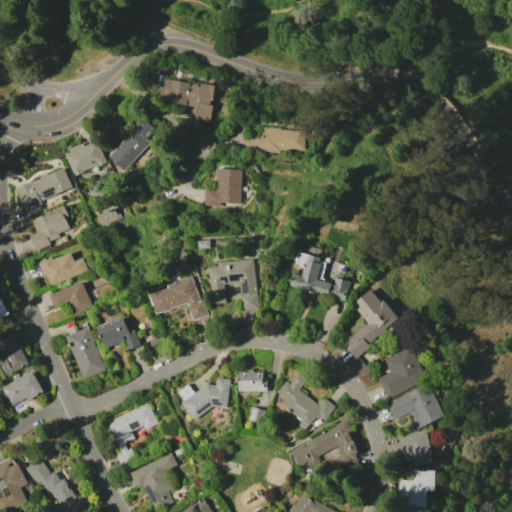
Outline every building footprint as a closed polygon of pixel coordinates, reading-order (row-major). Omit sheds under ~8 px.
[(158,86),(164,87),(166,78),(201,85),(201,82),(215,85),(212,99),(210,99),(209,104),(212,105),(209,122),(194,119),(196,107),(156,98),(158,86)] [(131,131),(129,129),(140,116),(152,127),(143,136),(149,142),(123,171),(107,156),(131,131)] [(304,129),(262,129),(262,138),(246,138),(246,151),(304,151),(304,129)] [(71,150),(70,148),(95,137),(106,162),(97,165),(97,164),(82,170),(83,171),(73,176),(63,153),(71,150)] [(219,202),(219,206),(203,205),(205,189),(215,190),(217,167),(242,169),(239,203),(219,202)] [(15,188),(31,181),(31,183),(40,179),(39,175),(46,172),(47,175),(64,168),(72,187),(39,201),(41,203),(24,210),(15,188)] [(36,232),(30,220),(63,206),(68,216),(64,217),(69,228),(57,232),(59,236),(47,241),(49,244),(33,250),(27,236),(36,232)] [(102,225),(97,214),(114,207),(119,218),(102,225)] [(40,262),(39,260),(50,256),(52,259),(69,251),(73,260),(82,257),(87,269),(49,285),(45,274),(42,275),(37,263),(40,262)] [(293,273),(302,275),(306,259),(308,260),(310,254),(320,257),(318,262),(321,263),(317,279),(334,284),(336,277),(351,281),(345,301),(289,285),(293,273)] [(218,266),(218,261),(253,258),(258,309),(241,311),(238,282),(224,284),(225,302),(212,303),(208,267),(218,266)] [(167,287),(166,285),(191,276),(200,300),(202,299),(207,314),(192,320),(186,303),(156,314),(149,294),(167,287)] [(81,280),(92,306),(72,315),(67,303),(55,308),(49,294),(81,280)] [(367,322),(352,303),(371,289),(381,302),(384,299),(399,318),(367,343),(369,346),(354,358),(342,343),(367,322)] [(0,297),(9,313),(0,318),(0,297)] [(122,316),(129,332),(134,330),(140,344),(128,350),(124,340),(105,348),(96,327),(122,316)] [(87,327),(104,369),(82,378),(65,336),(87,327)] [(0,354),(2,353),(0,348),(0,337),(12,331),(28,363),(5,375),(0,366),(0,354)] [(390,371),(383,359),(410,345),(427,378),(387,399),(376,378),(390,371)] [(238,378),(238,371),(248,371),(248,369),(252,369),(252,372),(262,372),(262,377),(266,377),(266,391),(238,390),(238,381),(236,381),(236,378),(238,378)] [(0,386),(31,370),(43,391),(26,400),(24,397),(9,405),(0,388),(0,386)] [(286,381),(289,384),(298,373),(306,379),(298,389),(318,405),(324,397),(335,406),(325,419),(319,415),(317,418),(315,416),(305,429),(299,424),(302,420),(290,411),(289,412),(285,409),(286,408),(281,404),(285,399),(277,392),(286,381)] [(206,384),(216,385),(217,377),(230,379),(226,408),(212,406),(193,419),(181,403),(183,401),(177,392),(188,384),(195,392),(206,384)] [(427,382),(444,415),(417,428),(409,412),(393,420),(385,403),(427,382)] [(146,402),(157,423),(145,429),(143,425),(130,431),(133,437),(122,442),(126,450),(130,448),(137,461),(122,469),(115,455),(120,452),(105,422),(146,402)] [(252,406),(265,410),(261,423),(248,419),(252,406)] [(337,444),(317,456),(319,460),(311,464),(308,459),(297,465),(289,451),(302,443),(303,445),(306,443),(305,441),(346,419),(352,430),(348,432),(353,440),(356,451),(356,457),(358,457),(358,466),(341,467),(341,462),(332,466),(330,460),(340,455),(340,450),(337,444)] [(425,428),(433,462),(413,467),(411,460),(405,461),(403,452),(400,452),(396,435),(425,428)] [(170,452),(176,464),(165,470),(169,479),(168,479),(172,488),(166,490),(173,503),(156,511),(142,484),(136,487),(129,473),(170,452)] [(39,457),(50,473),(53,470),(60,480),(64,478),(77,498),(84,493),(93,507),(86,511),(87,511),(65,511),(50,490),(47,492),(39,481),(35,483),(24,467),(39,457)] [(0,466),(7,463),(9,467),(17,463),(27,483),(19,487),(26,501),(3,511),(0,511),(0,496),(1,496),(0,493),(0,466)] [(397,470),(435,470),(434,490),(427,490),(426,506),(416,506),(416,504),(396,504),(397,470)] [(286,511),(304,493),(308,498),(335,511),(286,511)] [(179,511),(202,497),(212,511),(179,511)]
